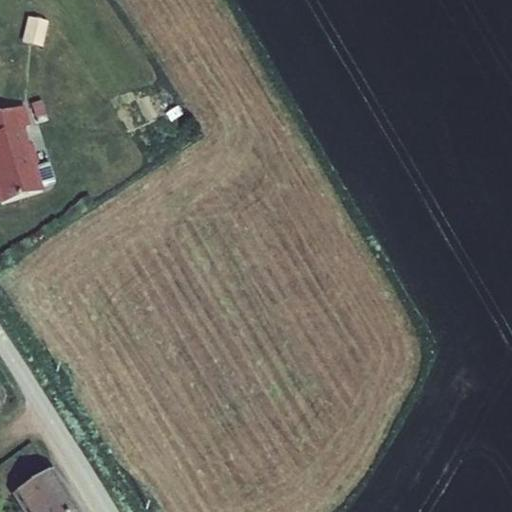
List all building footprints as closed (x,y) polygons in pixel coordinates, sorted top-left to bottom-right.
[(26,41),(46,46),(52,23),(32,18),(26,41)] [(42,102),(31,105),(36,120),(46,117),(42,102)] [(31,127),(25,108),(0,115),(0,206),(44,193),(42,188),(36,169),(35,167),(39,166),(33,146),(29,147),(24,130),(31,127)] [(49,164),(36,169),(42,188),(56,184),(49,164)] [(78,511),(53,471),(11,497),(20,511),(78,511)]
